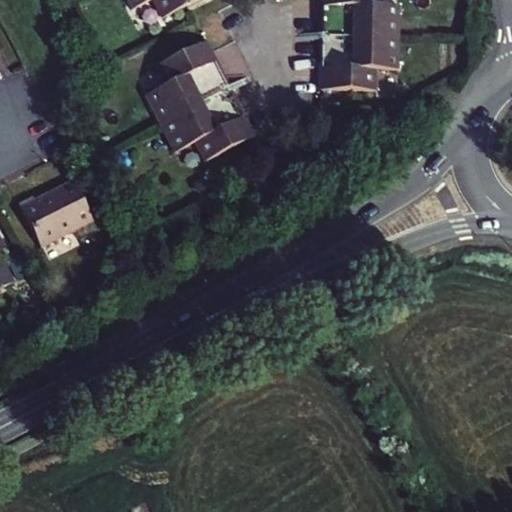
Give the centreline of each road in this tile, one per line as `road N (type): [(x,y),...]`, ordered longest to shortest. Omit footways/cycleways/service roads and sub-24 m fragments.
road 1 (secondary): [(472,129),(404,190),(171,335)]
road 2 (secondary): [(171,335),(443,229),(511,222)]
road 3 (secondary): [(171,335),(0,425)]
